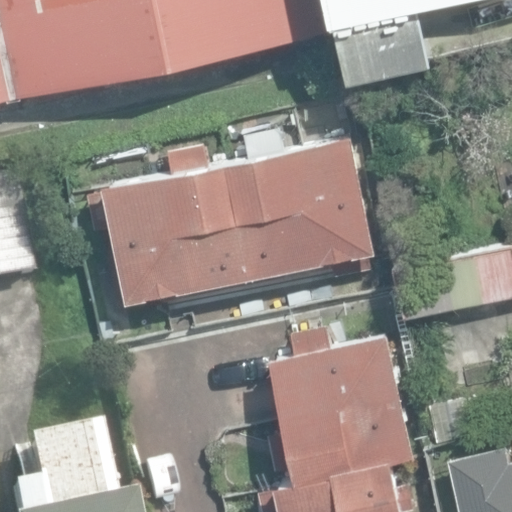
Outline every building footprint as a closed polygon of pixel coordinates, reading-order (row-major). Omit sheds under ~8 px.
[(0,0),(0,93),(20,89),(0,0)] [(2,0),(22,88),(333,22),(328,0),(2,0)] [(336,0),(338,10),(341,9),(354,70),(437,53),(425,0),(336,0)] [(253,146),(229,150),(252,270),(333,255),(336,271),(374,264),(371,247),(377,245),(355,127),(287,140),(284,122),(250,129),(253,146)] [(176,162),(107,176),(129,294),(252,270),(229,150),(210,154),(207,138),(173,144),(176,162)] [(0,178),(0,280),(34,275),(15,176),(0,178)] [(511,237),(396,261),(407,313),(511,291),(511,237)] [(416,450),(391,325),(275,349),(301,474),(396,455),(395,454),(416,450)] [(137,511),(133,493),(116,497),(100,426),(31,442),(39,479),(13,485),(19,511),(137,511)] [(450,453),(463,511),(511,511),(511,455),(510,456),(507,440),(450,453)] [(407,511),(396,455),(301,474),(278,478),(285,511),(407,511)]
